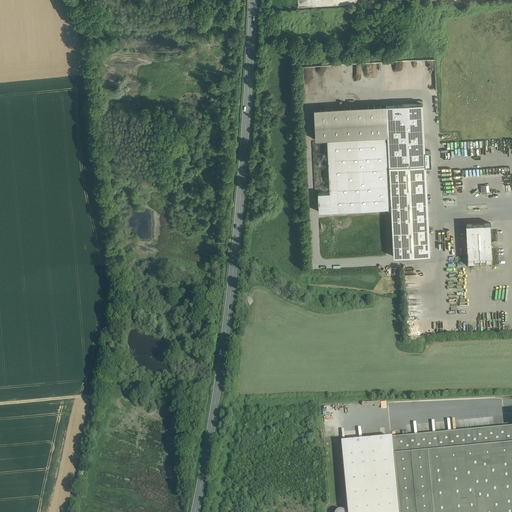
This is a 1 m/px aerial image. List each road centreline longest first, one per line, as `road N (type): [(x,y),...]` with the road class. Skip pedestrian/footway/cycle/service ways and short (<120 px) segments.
road 1 (track): [(67,511),(113,343),(118,290),(85,51),(70,0)]
road 2 (primary): [(253,0),(237,244),(195,511)]
road 3 (unknown): [(437,261),(322,257),(309,107),(318,95),(430,97),(435,162)]
